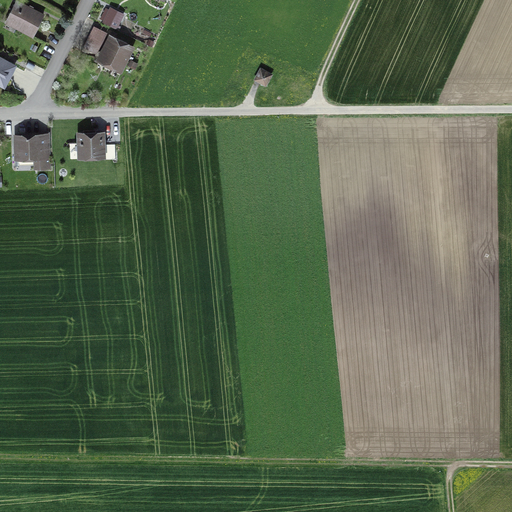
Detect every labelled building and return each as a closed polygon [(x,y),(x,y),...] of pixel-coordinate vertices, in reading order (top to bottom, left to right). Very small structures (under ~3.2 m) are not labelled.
[(19,25),(17,28),(32,36),(42,15),(15,2),(6,19),(19,25)] [(129,48),(109,38),(99,59),(119,69),(129,48)] [(89,50),(95,53),(98,46),(92,43),(89,50)] [(0,84),(3,86),(13,66),(0,59),(0,84)] [(264,84),(269,75),(260,70),(255,79),(264,84)] [(101,134),(79,135),(79,157),(102,156),(102,160),(114,160),(114,145),(102,145),(101,134)] [(47,135),(16,136),(17,157),(34,156),(34,168),(48,167),(47,135)]
